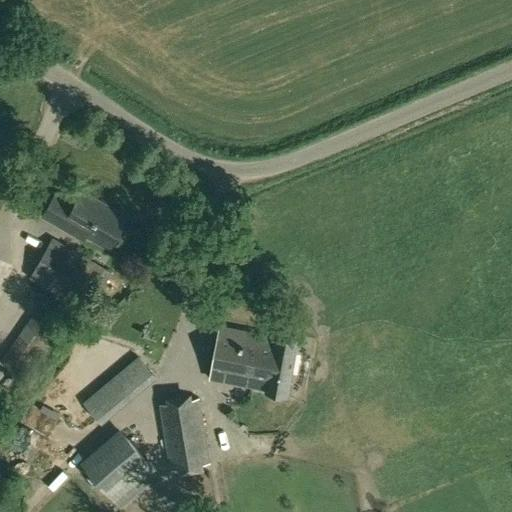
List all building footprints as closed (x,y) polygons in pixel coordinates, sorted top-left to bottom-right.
[(109,247),(126,216),(82,191),(74,204),(68,201),(65,206),(52,199),(43,215),(85,238),(87,235),(109,247)] [(88,310),(112,271),(52,237),(29,277),(88,310)] [(287,394),(298,339),(276,335),(276,336),(220,325),(210,377),(266,388),(266,390),(287,394)] [(103,422),(156,378),(140,360),(87,403),(103,422)] [(170,470),(211,463),(200,398),(159,404),(170,470)] [(161,473),(147,456),(120,425),(84,459),(110,495),(119,508),(133,496),(161,473)]
